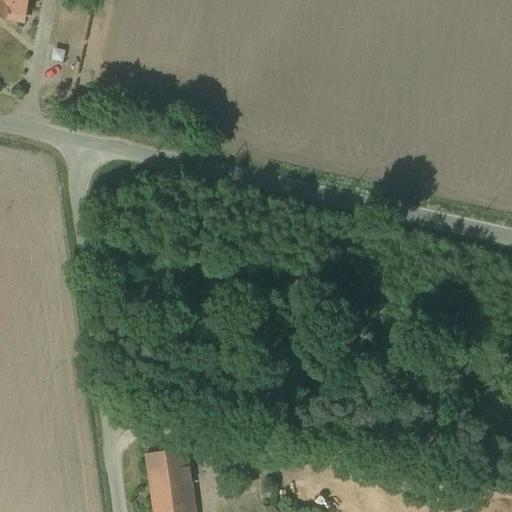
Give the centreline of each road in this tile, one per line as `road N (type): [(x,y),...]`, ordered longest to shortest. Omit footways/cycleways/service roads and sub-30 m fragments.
road 1 (unclassified): [(64,130),(511,235)]
road 2 (unclassified): [(64,130),(119,511)]
